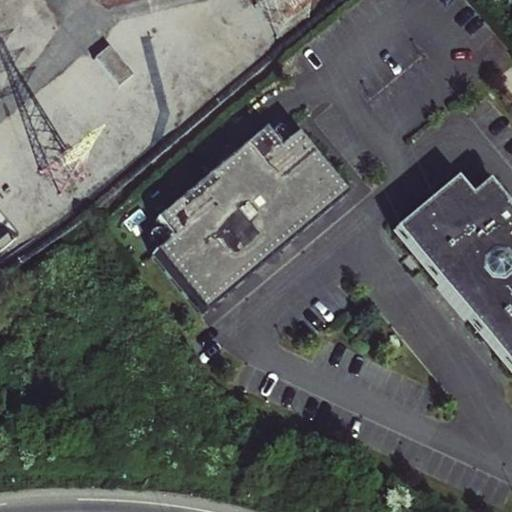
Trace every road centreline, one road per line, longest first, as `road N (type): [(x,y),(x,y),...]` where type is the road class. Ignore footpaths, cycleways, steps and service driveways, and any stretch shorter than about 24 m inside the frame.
road 1 (residential): [(349,232),(249,317),(253,346),(511,466)]
road 2 (residential): [(349,232),(511,436)]
road 3 (residential): [(511,187),(482,152),(452,143),(349,232)]
